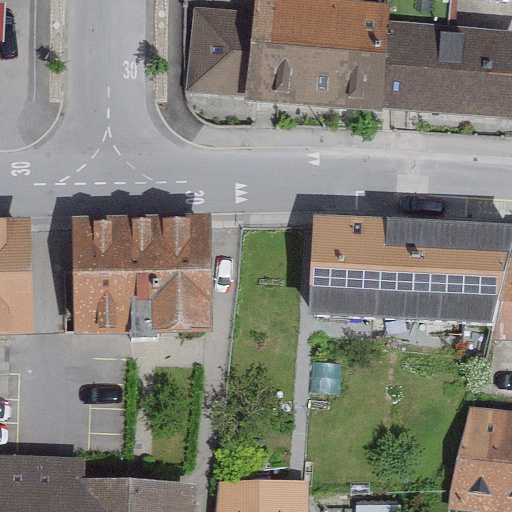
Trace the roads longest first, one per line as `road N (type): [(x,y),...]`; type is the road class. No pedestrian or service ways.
road 1 (residential): [(100,180),(511,188)]
road 2 (residential): [(114,0),(100,180)]
